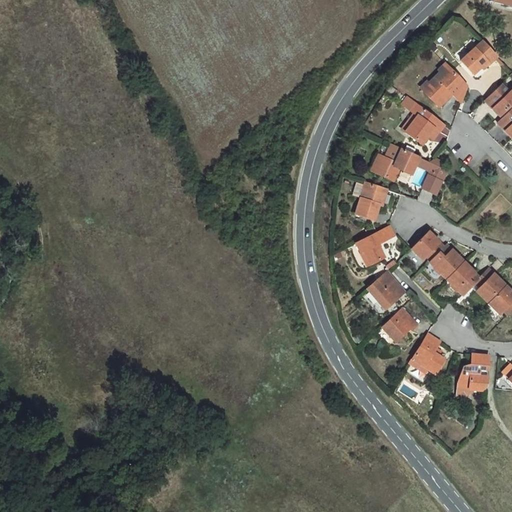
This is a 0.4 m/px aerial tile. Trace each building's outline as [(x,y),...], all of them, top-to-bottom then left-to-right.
[(460,61),(473,75),(481,67),(486,62),(488,64),(496,57),(482,41),(460,61)] [(430,86),(424,92),(436,105),(444,97),(446,99),(452,94),(460,103),(467,86),(445,64),(438,71),(440,72),(428,84),(430,86)] [(420,88),(424,92),(430,86),(428,84),(426,82),(420,88)] [(496,105),(492,109),(499,117),(511,104),(511,89),(509,93),(501,85),(489,97),(496,105)] [(444,97),(436,105),(438,107),(446,99),(444,97)] [(484,101),(492,109),(496,105),(489,97),(484,101)] [(428,136),(433,129),(438,132),(444,125),(407,98),(401,105),(413,114),(417,116),(405,132),(421,145),(428,136)] [(511,139),(511,109),(501,119),(509,127),(504,131),(511,139)] [(401,130),(405,132),(417,116),(413,114),(401,130)] [(497,123),(504,131),(509,127),(501,119),(497,123)] [(433,140),(438,132),(433,129),(428,136),(433,140)] [(381,157),(374,173),(392,181),(396,173),(395,172),(396,168),(398,169),(410,175),(415,165),(417,161),(418,158),(391,145),(385,158),(381,157)] [(381,157),(378,155),(370,171),(374,173),(381,157)] [(433,159),(429,163),(435,166),(432,173),(430,177),(428,176),(422,189),(424,190),(435,195),(446,170),(439,167),(441,162),(433,159)] [(417,161),(415,165),(432,173),(435,166),(429,163),(423,160),(422,163),(417,161)] [(390,191),(365,183),(356,217),(377,223),(382,205),(386,206),(390,191)] [(377,245),(393,237),(391,232),(388,227),(355,244),(360,254),(363,252),(369,265),(383,258),(377,245)] [(429,238),(425,234),(412,247),(417,252),(415,254),(421,260),(425,256),(438,241),(434,237),(432,235),(429,238)] [(446,245),(444,247),(438,241),(425,256),(430,261),(428,263),(433,268),(435,266),(441,271),(438,273),(444,278),(459,263),(455,259),(458,256),(451,250),(446,245)] [(366,266),(369,265),(363,252),(360,254),(366,266)] [(456,290),(461,296),(474,283),(479,278),(470,268),(467,266),(465,269),(461,265),(445,280),(451,285),(453,283),(458,288),(456,290)] [(479,278),(474,283),(479,288),(475,291),(481,297),(483,295),(488,300),(501,287),(497,283),(500,281),(492,272),(488,269),(479,278)] [(384,310),(404,292),(386,272),(366,289),(384,310)] [(511,292),(509,290),(506,292),(503,289),(490,302),(495,307),(492,309),(498,315),(502,311),(507,316),(511,310),(511,292)] [(381,328),(395,342),(406,332),(403,328),(406,325),(409,329),(411,331),(417,325),(401,309),(381,328)] [(427,334),(411,359),(427,370),(434,374),(444,360),(438,356),(433,352),(435,348),(439,342),(427,334)] [(479,369),(487,369),(488,356),(472,354),(471,367),(463,367),(457,383),(462,389),(468,389),(485,391),(486,377),(478,376),(479,369)] [(409,363),(425,373),(427,370),(411,359),(409,363)] [(511,377),(511,375),(511,365),(510,364),(503,370),(511,377)] [(487,369),(479,369),(478,376),(486,377),(487,369)] [(511,377),(503,370),(500,373),(507,380),(511,377)] [(462,389),(457,383),(456,395),(468,397),(468,389),(462,389)]
